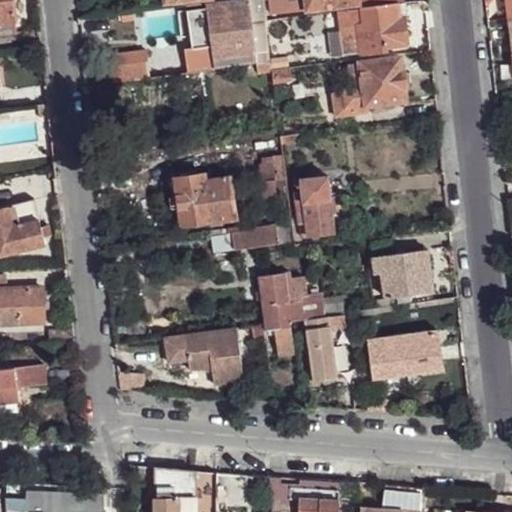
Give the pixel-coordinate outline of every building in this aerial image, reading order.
[(0,0),(0,24),(16,23),(12,0),(0,0)] [(221,6),(189,11),(192,34),(211,31),(212,43),(215,60),(254,54),(251,23),(257,22),(258,32),(268,31),(267,19),(264,0),(225,0),(220,1),(221,6)] [(272,0),(268,1),(270,15),(285,12),(283,0),(272,0)] [(306,0),(307,10),(360,3),(359,0),(306,0)] [(358,26),(361,53),(386,49),(386,47),(407,44),(406,40),(409,40),(406,17),(402,18),(399,2),(370,6),(362,7),(364,25),(358,26)] [(134,11),(105,15),(107,35),(136,32),(134,11)] [(334,30),(340,29),(338,14),(332,14),(334,30)] [(16,23),(0,24),(0,34),(17,33),(16,23)] [(328,32),(332,57),(344,55),(340,30),(328,32)] [(211,31),(192,34),(193,45),(212,43),(211,31)] [(146,50),(110,55),(114,84),(151,79),(146,50)] [(271,61),(273,69),(289,66),(288,56),(271,58),(271,61)] [(400,57),(361,63),(365,86),(353,88),(333,90),(337,117),(356,114),(355,107),(406,100),(400,57)] [(182,63),(167,65),(168,76),(184,74),(182,63)] [(361,63),(350,65),(353,88),(365,86),(361,63)] [(280,135),(281,143),(298,141),(297,133),(280,135)] [(283,155),(260,158),(266,200),(289,197),(285,170),(283,155)] [(211,173),(177,178),(179,194),(181,209),(183,227),(238,217),(231,177),(212,180),(211,173)] [(307,222),(308,235),(336,233),(329,175),(300,179),(294,180),(299,223),(302,223),(307,222)] [(179,194),(170,196),(172,210),(181,209),(179,194)] [(0,256),(45,245),(44,238),(41,227),(33,200),(0,207),(0,256)] [(275,222),(278,242),(290,241),(287,220),(275,222)] [(213,236),(215,252),(278,242),(275,222),(247,227),(248,231),(213,236)] [(47,225),(41,227),(44,238),(50,236),(47,225)] [(212,230),(213,236),(248,231),(247,227),(247,226),(212,230)] [(382,272),(386,298),(412,294),(433,291),(428,249),(373,256),(375,273),(382,272)] [(277,329),(281,354),(294,351),(291,327),(290,319),(294,318),(325,314),(324,305),(322,292),(308,294),(305,277),(292,279),(291,271),(260,275),(267,330),(277,329)] [(3,273),(0,273),(0,321),(41,321),(41,287),(4,288),(3,273)] [(377,299),(378,308),(413,303),(412,294),(386,298),(377,299)] [(324,305),(325,314),(344,312),(346,311),(344,302),(324,305)] [(306,319),(314,381),(338,378),(331,329),(346,327),(345,314),(306,319)] [(254,325),(255,339),(265,337),(263,324),(256,325),(254,325)] [(236,328),(184,335),(189,368),(211,365),(213,384),(243,379),(236,328)] [(73,329),(51,331),(52,343),(74,340),(73,329)] [(443,364),(438,330),(368,340),(374,378),(410,373),(410,369),(443,364)] [(0,403),(18,401),(17,386),(46,384),(44,363),(0,369),(0,403)] [(410,373),(411,375),(444,371),(443,364),(410,369),(410,373)] [(144,374),(118,372),(119,379),(120,389),(143,391),(144,374)] [(368,397),(368,410),(392,412),(392,399),(368,397)] [(197,511),(198,496),(216,496),(217,472),(157,467),(157,497),(155,497),(155,511),(197,511)] [(216,496),(217,507),(247,509),(247,475),(217,472),(216,496)] [(359,511),(359,481),(339,480),(340,487),(339,499),(339,511),(359,511)] [(25,499),(25,510),(47,511),(67,511),(77,511),(102,511),(103,492),(25,489),(25,499)] [(8,509),(25,510),(25,499),(7,497),(8,509)] [(299,497),(299,511),(339,511),(339,499),(299,497)]
